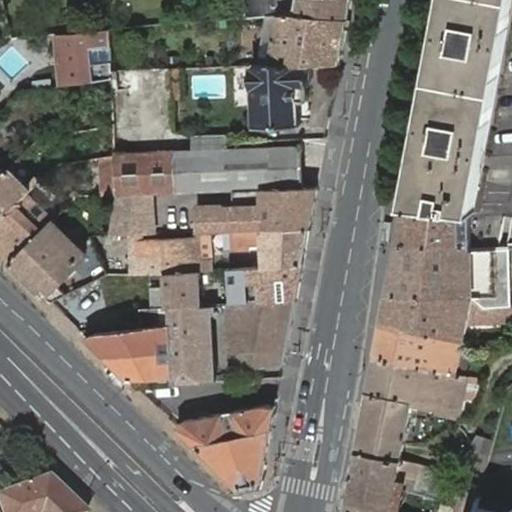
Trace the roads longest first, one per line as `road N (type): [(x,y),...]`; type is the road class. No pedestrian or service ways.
road 1 (secondary): [(397,0),(306,511)]
road 2 (primary): [(220,511),(0,300)]
road 3 (secondary): [(0,341),(174,511)]
road 4 (primary): [(0,381),(130,511)]
